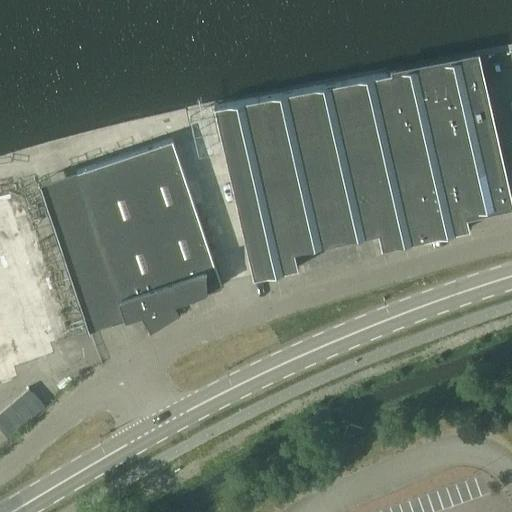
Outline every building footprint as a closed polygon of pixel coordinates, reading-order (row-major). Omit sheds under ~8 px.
[(476,55),(389,72),(397,106),(417,101),(419,107),(484,92),(476,55)] [(397,106),(389,72),(214,105),(254,277),(298,267),(295,251),(379,232),(382,248),(427,237),(415,185),(406,148),(397,106)] [(492,129),(484,92),(419,107),(417,101),(397,106),(406,148),(492,129)] [(501,165),(492,129),(406,148),(415,185),(458,175),(501,165)] [(173,137),(77,169),(125,316),(141,311),(150,326),(181,307),(178,299),(210,288),(207,276),(218,273),(173,137)] [(509,202),(501,165),(458,175),(466,212),(509,202)] [(458,175),(415,185),(427,237),(470,228),(466,212),(458,175)] [(222,284),(218,273),(207,276),(210,288),(222,284)]
